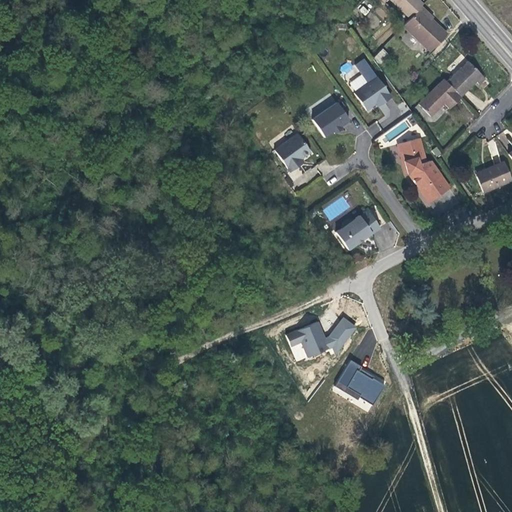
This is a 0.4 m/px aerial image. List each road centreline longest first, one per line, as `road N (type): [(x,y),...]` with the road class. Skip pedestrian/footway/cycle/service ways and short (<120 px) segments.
road 1 (track): [(329,295),(174,361),(0,491)]
road 2 (track): [(190,353),(0,366)]
road 3 (track): [(440,511),(397,369)]
road 4 (residential): [(511,313),(397,369)]
